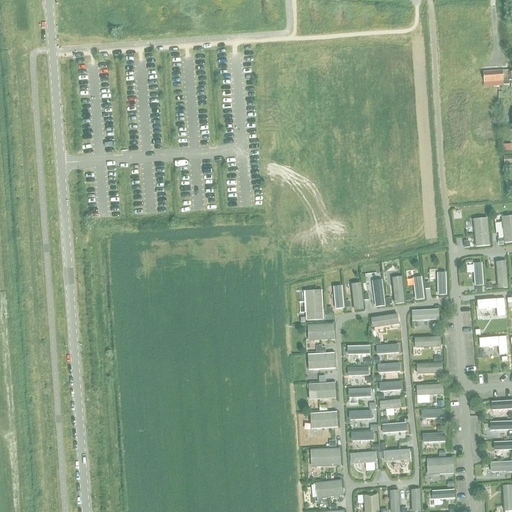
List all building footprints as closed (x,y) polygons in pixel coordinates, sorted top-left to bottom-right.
[(510,85),(511,84),(511,72),(508,73),(508,71),(492,72),(483,72),(484,83),(492,82),(492,86),(496,85),(496,82),(503,82),(503,85),(510,85)] [(511,155),(502,157),(503,166),(511,164),(511,155)] [(511,220),(501,221),(503,243),(511,242),(511,220)] [(487,224),(473,225),(475,247),(489,246),(487,224)] [(505,261),(494,262),(496,289),(497,289),(507,288),(505,261)] [(481,263),(472,264),(474,286),(482,286),(481,263)] [(445,273),(436,273),(437,295),(439,295),(445,295),(445,273)] [(401,277),(391,278),(393,304),(403,303),(401,277)] [(420,277),(412,278),(415,300),(423,299),(420,277)] [(372,281),(371,281),(374,307),(384,306),(380,280),(379,280),(372,281)] [(360,283),(349,284),(352,311),(363,310),(360,283)] [(340,286),(332,287),(334,309),(342,308),(340,286)] [(304,291),(306,321),(323,320),(321,290),(304,291)] [(504,299),(477,301),(478,310),(496,308),(497,317),(505,317),(504,299)] [(412,311),(411,311),(411,322),(438,320),(437,310),(412,311)] [(396,314),(369,318),(371,329),(397,324),(396,314)] [(333,325),(311,326),(312,341),(334,340),(333,325)] [(439,337),(413,338),(414,348),(440,347),(439,337)] [(506,337),(479,339),(480,348),(498,347),(499,355),(507,355),(506,337)] [(397,345),(375,346),(375,355),(397,353),(397,345)] [(369,347),(347,348),(347,356),(369,355),(369,347)] [(334,354),(312,355),(313,370),(335,369),(334,354)] [(441,363),(415,365),(416,375),(441,373),(441,363)] [(399,364),(376,365),(377,374),(399,372),(399,364)] [(367,368),(346,369),(347,376),(367,375),(367,368)] [(400,382),(378,384),(378,392),(401,390),(400,382)] [(335,384),(313,385),(314,400),(335,399),(335,384)] [(442,385),(415,386),(416,396),(442,395),(442,385)] [(369,389),(347,390),(347,398),(370,397),(369,389)] [(399,400),(378,402),(379,411),(400,408),(399,400)] [(511,401),(491,403),(491,411),(511,409),(511,401)] [(442,410),(420,411),(420,419),(421,419),(443,418),(442,410)] [(370,411),(348,412),(348,421),(370,420),(370,411)] [(336,412),(314,414),(315,429),(337,428),(336,412)] [(511,421),(489,423),(489,431),(511,430),(511,421)] [(405,423),(381,425),(381,434),(406,432),(405,423)] [(372,433),(350,433),(350,442),(372,441),(372,433)] [(444,434),(421,435),(422,443),(423,443),(444,442),(444,434)] [(511,441),(493,443),(493,451),(511,450),(511,441)] [(339,450),(317,450),(317,467),(339,466),(339,450)] [(408,450),(382,452),(383,462),(409,460),(408,450)] [(375,453),(349,455),(350,465),(376,463),(375,453)] [(452,459),(430,459),(430,475),(453,474),(452,459)] [(511,462),(489,463),(490,473),(511,471),(511,462)] [(341,480),(319,483),(320,498),(342,496),(341,480)] [(511,507),(511,486),(501,486),(503,511),(511,511),(511,507)] [(419,490),(410,491),(410,511),(420,511),(420,510),(419,490)] [(390,491),(388,492),(389,511),(398,511),(398,491),(390,491)] [(432,492),(431,492),(432,500),(454,499),(454,491),(432,492)] [(378,511),(377,495),(362,496),(363,511),(378,511)]
